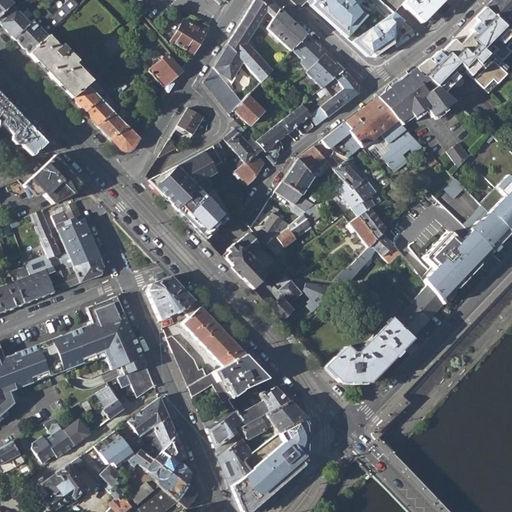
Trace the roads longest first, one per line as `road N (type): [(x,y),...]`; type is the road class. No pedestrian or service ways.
road 1 (tertiary): [(0,77),(318,410)]
road 2 (tertiary): [(350,431),(338,404),(290,348),(125,174)]
road 3 (residential): [(126,282),(226,242),(287,156),(375,83)]
road 4 (residential): [(511,262),(350,431)]
road 5 (residential): [(168,385),(8,500),(14,511)]
road 6 (residential): [(186,82),(214,109),(216,132),(142,174),(101,218)]
road 7 (tertiary): [(125,174),(0,42)]
road 8 (residential): [(168,385),(222,511)]
road 9 (residential): [(0,331),(126,282)]
road 10 (residential): [(375,83),(474,0)]
road 11 (residential): [(375,83),(280,0)]
